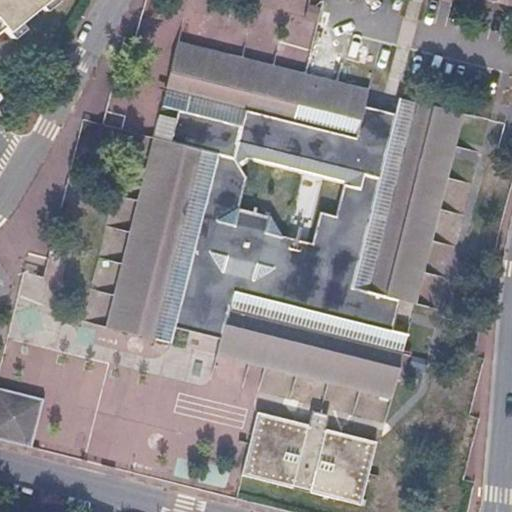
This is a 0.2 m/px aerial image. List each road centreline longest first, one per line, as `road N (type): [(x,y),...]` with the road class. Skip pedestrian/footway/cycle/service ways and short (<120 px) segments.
road 1 (residential): [(115,0),(0,207)]
road 2 (residential): [(0,464),(195,511)]
road 3 (residential): [(497,511),(511,326)]
